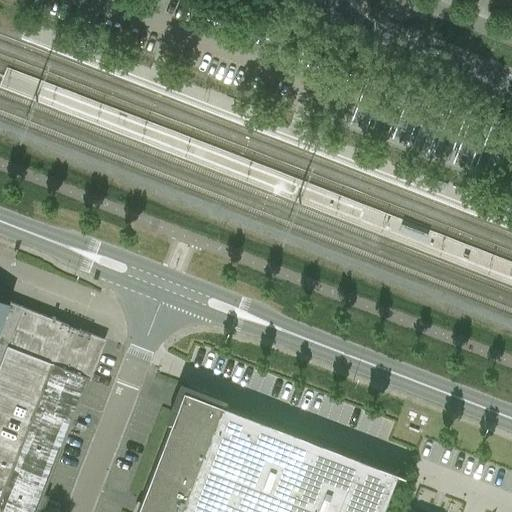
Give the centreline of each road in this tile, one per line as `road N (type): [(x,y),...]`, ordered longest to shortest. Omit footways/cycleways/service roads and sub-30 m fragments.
road 1 (tertiary): [(167,286),(511,419)]
road 2 (unclassified): [(81,511),(167,286)]
road 3 (tertiary): [(511,86),(355,25),(325,0)]
road 4 (tertiary): [(0,221),(167,286)]
